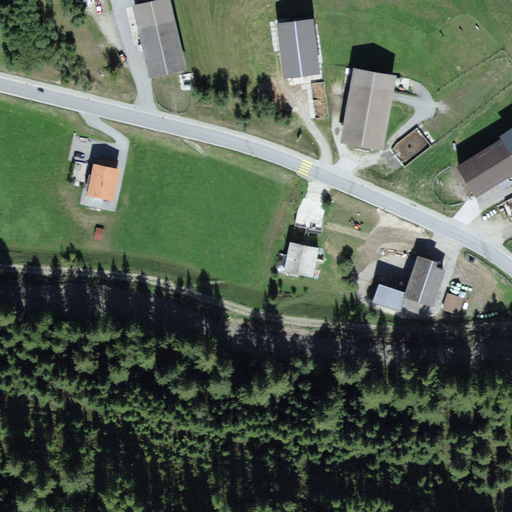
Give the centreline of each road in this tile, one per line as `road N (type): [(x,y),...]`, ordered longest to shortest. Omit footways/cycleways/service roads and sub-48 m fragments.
road 1 (secondary): [(511,268),(424,217),(304,166),(0,83)]
road 2 (track): [(228,307),(324,325),(511,324)]
road 3 (track): [(0,268),(95,270),(228,307)]
